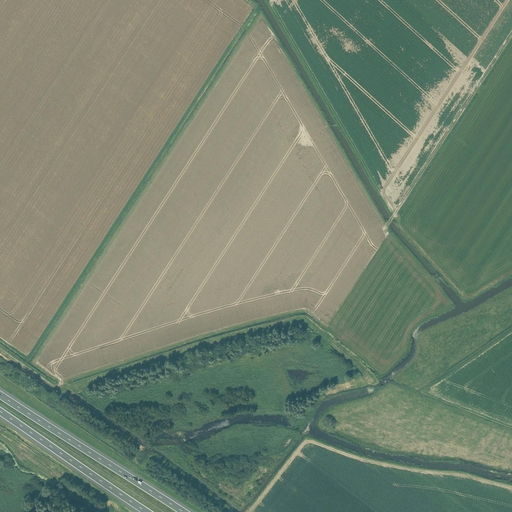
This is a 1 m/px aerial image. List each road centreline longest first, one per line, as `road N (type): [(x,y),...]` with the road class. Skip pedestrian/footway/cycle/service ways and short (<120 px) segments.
road 1 (motorway): [(182,511),(0,393)]
road 2 (motorway): [(0,413),(144,511)]
